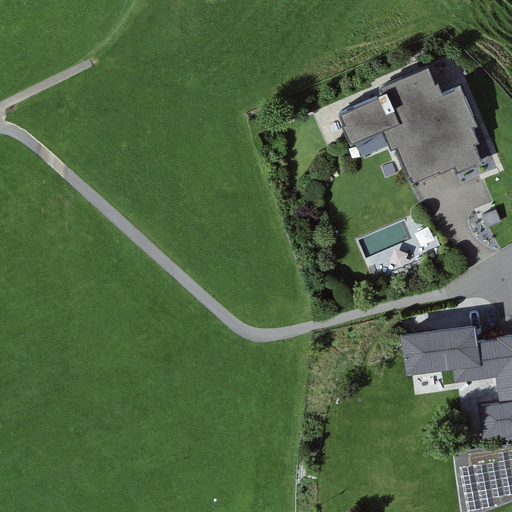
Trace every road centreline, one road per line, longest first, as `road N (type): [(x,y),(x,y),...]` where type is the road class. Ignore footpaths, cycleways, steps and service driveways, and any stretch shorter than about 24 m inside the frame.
road 1 (track): [(450,293),(264,337),(237,326),(0,124)]
road 2 (track): [(0,111),(90,64),(142,0)]
